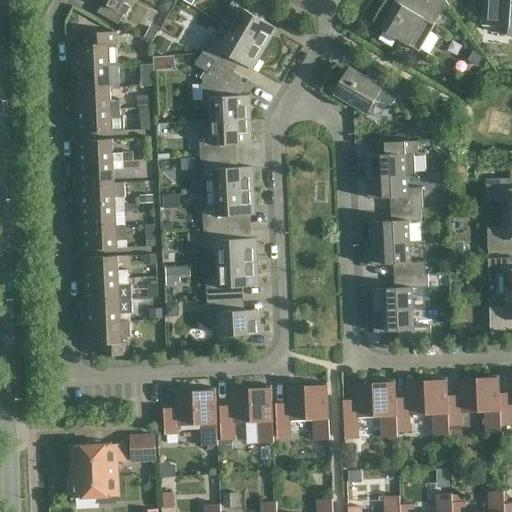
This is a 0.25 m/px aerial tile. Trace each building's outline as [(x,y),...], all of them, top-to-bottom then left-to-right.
[(100,0),(103,1),(97,11),(117,24),(124,13),(126,14),(130,6),(123,2),(124,0),(100,0)] [(237,17),(230,28),(264,48),(276,27),(258,16),(264,6),(253,0),(231,0),(228,6),(230,13),(237,17)] [(394,0),(383,19),(379,27),(419,51),(434,24),(433,23),(439,13),(449,6),(445,0),(402,0),(401,4),(394,0)] [(510,0),(482,0),(481,24),(508,26),(507,35),(511,35),(511,3),(510,0)] [(201,53),(214,61),(228,68),(234,58),(252,69),(264,48),(230,28),(224,39),(217,35),(210,37),(201,53)] [(75,67),(108,66),(107,44),(113,44),(113,31),(80,32),(81,44),(74,45),(75,67)] [(175,54),(155,55),(155,64),(155,69),(175,68),(175,54)] [(211,120),(250,118),(249,95),(234,95),(234,86),(240,75),(228,68),(214,61),(201,83),(202,103),(210,108),(211,120)] [(155,64),(143,64),(144,86),(148,86),(156,85),(155,69),(155,64)] [(76,88),(110,87),(119,87),(118,65),(108,66),(75,67),(76,88)] [(377,96),(383,99),(391,104),(401,87),(374,71),(368,81),(347,69),(334,91),(368,111),(377,96)] [(76,88),(77,110),(120,108),(119,100),(110,101),(110,87),(76,88)] [(139,107),(139,117),(149,117),(148,107),(139,107)] [(120,108),(77,110),(78,132),(111,131),(111,116),(120,116),(120,108)] [(199,139),(200,156),(230,155),(230,143),(251,142),(250,118),(211,120),(211,133),(204,133),(199,139)] [(79,162),(122,160),(122,152),(112,153),(112,138),(78,140),(79,162)] [(391,141),(392,153),(366,155),(367,176),(406,174),(414,174),(413,153),(418,153),(417,140),(391,141)] [(214,192),(253,190),(252,166),(231,167),(230,155),(200,156),(200,175),(206,180),(214,179),(214,192)] [(79,162),(80,184),(114,183),(113,168),(128,168),(128,160),(122,160),(79,162)] [(394,197),(395,208),(420,207),(422,207),(421,186),(407,187),(406,174),(367,176),(368,198),(394,197)] [(502,200),(502,213),(511,213),(511,189),(511,177),(486,178),(486,201),(502,200)] [(114,183),(80,184),(81,206),(124,204),(123,182),(114,183)] [(202,210),(203,228),(233,227),(233,215),(255,214),(253,190),(214,192),(215,204),(207,205),(202,210)] [(81,206),(82,228),(116,226),(115,212),(136,211),(136,203),(124,204),(81,206)] [(395,220),(383,221),(369,221),(370,243),(409,241),(408,220),(421,220),(420,207),(395,208),(395,220)] [(511,213),(502,213),(502,227),(487,227),(487,250),(511,249),(511,213)] [(116,226),(82,228),(83,249),(126,247),(126,239),(117,239),(116,226)] [(233,227),(203,228),(204,246),(209,251),(217,251),(218,263),(257,261),(256,237),(234,239),(233,227)] [(397,263),(398,275),(426,274),(425,261),(410,261),(409,241),(370,243),(371,265),(397,263)] [(452,242),(452,254),(464,254),(464,242),(452,242)] [(156,264),(156,254),(143,254),(143,264),(156,264)] [(84,257),(85,279),(128,277),(127,270),(118,270),(117,255),(84,257)] [(497,280),(497,294),(511,293),(511,257),(488,258),(488,281),(497,280)] [(206,282),(206,300),(237,298),(236,286),(258,285),(257,261),(218,263),(218,276),(211,276),(206,282)] [(191,277),(191,265),(166,267),(167,283),(181,282),(181,277),(191,277)] [(372,288),(374,310),(413,308),(411,287),(428,286),(428,274),(426,274),(398,275),(398,287),(372,288)] [(128,277),(85,279),(86,301),(131,299),(130,285),(128,285),(128,277)] [(511,293),(497,294),(504,294),(505,307),(489,307),(490,330),(511,329),(511,293)] [(237,298),(206,300),(207,318),(213,323),(220,322),(221,335),(238,335),(260,333),(259,309),(237,310),(237,298)] [(86,301),(87,323),(130,321),(129,312),(131,312),(131,299),(86,301)] [(374,310),(375,331),(400,330),(401,342),(431,341),(430,325),(413,326),(413,308),(374,310)] [(88,344),(103,344),(104,355),(128,354),(127,336),(130,335),(130,321),(87,323),(88,344)] [(498,393),(499,393),(498,374),(470,376),(470,378),(458,378),(459,394),(447,395),(447,401),(448,425),(462,425),(461,412),(484,411),(485,432),(501,431),(500,425),(498,393)] [(500,425),(511,424),(511,375),(510,376),(511,392),(499,393),(498,393),(500,425)] [(396,432),(397,432),(410,431),(409,415),(432,414),(433,435),(449,434),(448,425),(447,401),(447,395),(446,377),(418,378),(418,380),(406,381),(407,397),(395,397),(396,432)] [(395,397),(394,379),(366,380),(366,382),(354,383),(355,399),(343,400),(345,439),(358,438),(357,417),(380,416),(381,437),(397,436),(397,432),(396,432),(395,397)] [(329,439),(328,401),(327,382),(298,383),(298,385),(287,386),(288,402),(275,403),(277,437),(290,436),(290,420),(313,419),(314,440),(329,439)] [(258,443),(273,442),(271,385),(242,386),(242,388),(231,388),(232,405),(219,405),(221,440),(234,439),(234,423),(257,421),(258,443)] [(175,391),(175,401),(176,407),(163,407),(164,434),(178,433),(178,425),(201,424),(202,445),(217,445),(215,387),(186,388),(186,390),(175,391)] [(131,461),(156,460),(155,434),(130,435),(131,461)] [(117,461),(126,460),(125,443),(99,444),(99,440),(86,441),(86,445),(70,445),(71,478),(67,478),(68,494),(72,493),(72,497),(118,495),(117,461)] [(504,511),(504,503),(503,490),(488,491),(488,511),(465,511),(465,501),(452,501),(452,511),(504,511)] [(162,491),(163,507),(173,507),(173,491),(162,491)] [(237,492),(223,492),(223,507),(237,507),(237,492)] [(400,504),(400,511),(452,511),(452,501),(451,493),(436,494),(436,511),(413,511),(413,503),(400,504)] [(400,511),(400,504),(399,495),(384,496),(384,511),(361,511),(361,506),(348,506),(347,511),(400,511)] [(332,511),(332,498),(316,499),(317,511),(332,511)] [(276,511),(276,501),(260,501),(260,511),(276,511)] [(220,511),(220,503),(205,504),(204,511),(220,511)]
